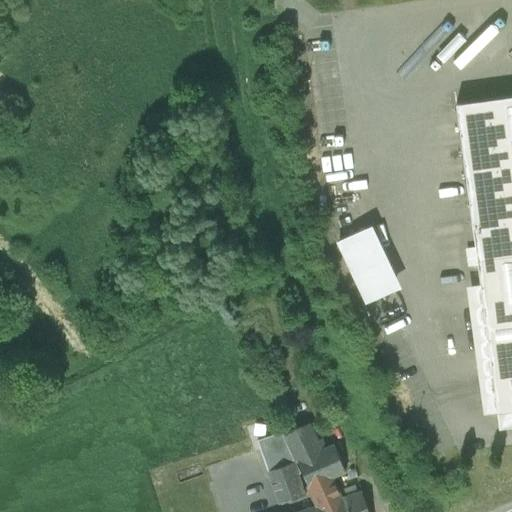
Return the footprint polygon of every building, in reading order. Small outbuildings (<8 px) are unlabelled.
[(511,95),(455,102),(498,427),(511,425),(511,95)] [(339,240),(368,302),(401,287),(372,225),(339,240)] [(299,473),(315,507),(338,499),(330,479),(344,474),(333,447),(319,453),(309,427),(307,424),(282,435),(283,437),(299,473)] [(295,475),(299,473),(283,437),(265,445),(269,470),(266,471),(278,505),(303,496),(295,475)] [(338,499),(315,507),(317,511),(368,511),(361,491),(338,499)]
